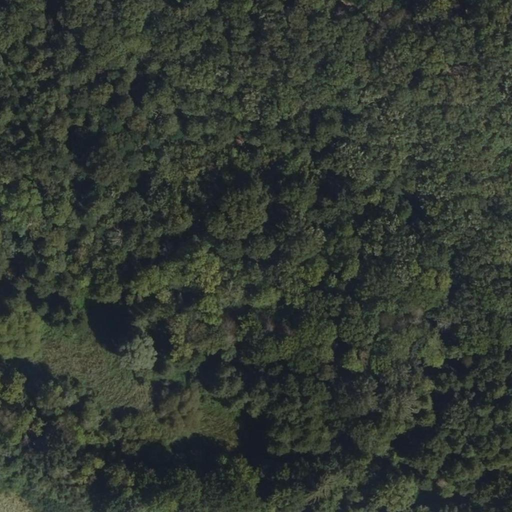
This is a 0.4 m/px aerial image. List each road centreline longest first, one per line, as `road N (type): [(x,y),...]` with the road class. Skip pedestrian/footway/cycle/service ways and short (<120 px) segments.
road 1 (track): [(511,343),(447,293),(401,277),(309,283),(292,276),(191,213),(162,177),(71,159),(0,121)]
road 2 (track): [(309,504),(487,511)]
